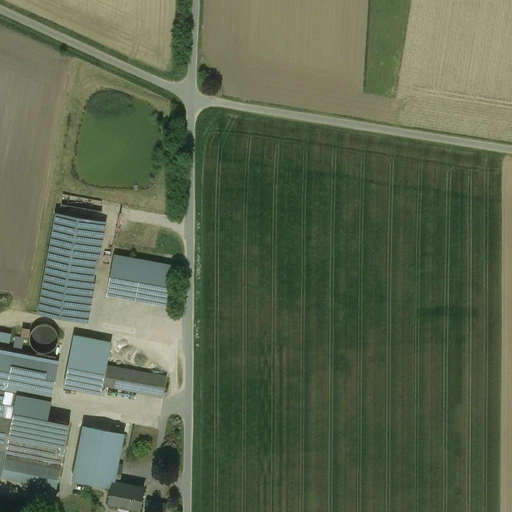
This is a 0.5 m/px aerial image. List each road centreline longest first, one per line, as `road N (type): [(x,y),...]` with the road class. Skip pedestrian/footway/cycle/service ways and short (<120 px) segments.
road 1 (unclassified): [(189,511),(191,97)]
road 2 (unclassified): [(191,97),(511,150)]
road 3 (unclassified): [(0,11),(191,97)]
